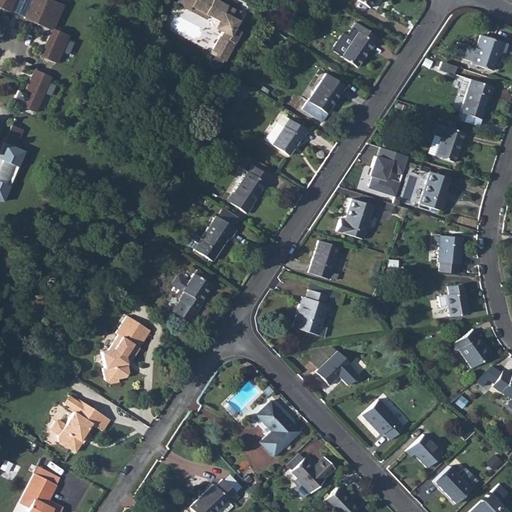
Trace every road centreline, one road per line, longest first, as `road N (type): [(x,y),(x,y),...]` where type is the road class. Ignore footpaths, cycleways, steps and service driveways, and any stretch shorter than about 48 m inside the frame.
road 1 (residential): [(235,325),(444,0)]
road 2 (residential): [(406,511),(235,325)]
road 3 (residential): [(235,325),(105,511)]
road 4 (residential): [(511,337),(489,256),(493,207),(511,147)]
